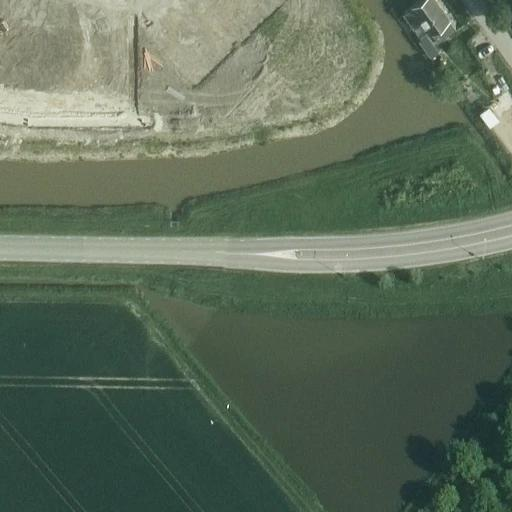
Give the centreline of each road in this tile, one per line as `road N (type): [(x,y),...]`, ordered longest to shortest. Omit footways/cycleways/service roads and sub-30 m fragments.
road 1 (secondary): [(511,218),(422,237),(223,253)]
road 2 (secondary): [(223,253),(340,265),(511,243)]
road 3 (secondary): [(0,248),(223,253)]
